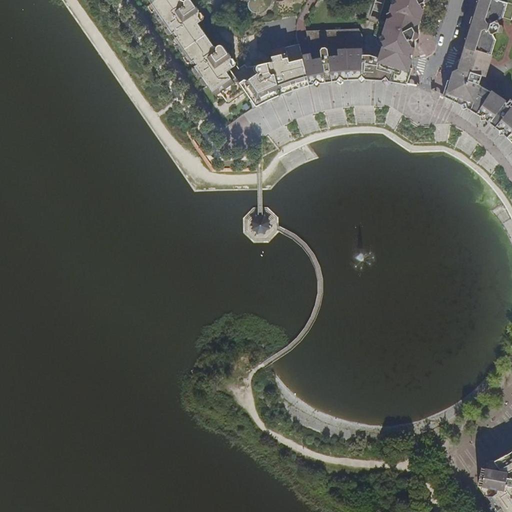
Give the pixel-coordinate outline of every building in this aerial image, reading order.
[(181,0),(159,0),(152,5),(155,9),(154,14),(157,18),(161,16),(164,20),(163,25),(165,29),(164,32),(167,35),(171,35),(172,33),(179,43),(179,48),(184,56),(188,57),(195,66),(193,68),(192,71),(195,75),(197,75),(200,79),(204,80),(216,96),(221,93),(229,104),(246,92),(251,100),(256,107),(269,100),(290,92),(309,87),(310,86),(303,57),(299,44),(285,48),(286,53),(288,58),(273,62),(247,68),(245,65),(238,69),(236,65),(232,68),(229,64),(230,61),(230,60),(226,55),(228,54),(223,48),(221,46),(219,46),(216,47),(197,22),(197,13),(194,9),(196,8),(190,0),(186,0),(183,2),(181,0)] [(395,0),(397,3),(392,5),(390,12),(393,17),(388,19),(384,35),(386,40),(382,42),(383,47),(412,56),(415,48),(411,47),(414,40),(417,41),(419,36),(418,33),(415,32),(413,27),(418,24),(423,10),(420,4),(424,2),(427,2),(430,1),(429,0),(395,0)] [(511,4),(499,0),(476,0),(474,8),(478,10),(463,56),(489,64),(496,40),(494,35),(497,32),(500,33),(503,32),(504,28),(502,25),(499,25),(497,21),(503,18),(511,21),(511,18),(511,4)] [(386,75),(409,79),(412,69),(409,68),(380,58),(371,55),(362,54),(363,36),(359,29),(305,32),(311,55),(316,78),(343,74),(364,74),(386,75)] [(380,58),(409,68),(411,62),(412,56),(383,47),(382,52),(380,58)] [(288,58),(286,53),(271,58),(273,62),(288,58)] [(303,57),(310,86),(314,85),(327,83),(344,80),(371,80),(383,81),(393,82),(406,85),(409,79),(386,75),(364,74),(343,74),(316,78),(311,55),(307,56),(303,57)] [(462,61),(460,67),(485,75),(489,64),(463,56),(462,61)] [(451,81),(449,89),(451,92),(468,100),(483,109),(498,119),(509,129),(511,132),(511,106),(511,105),(511,100),(511,99),(507,104),(495,95),(485,88),(488,77),(485,76),(485,75),(460,67),(456,72),(453,82),(451,81)] [(449,89),(446,98),(464,107),(472,112),(480,117),(495,128),(500,132),(507,138),(511,132),(509,129),(498,119),(483,109),(468,100),(451,92),(449,89)] [(260,215),(256,215),(251,220),(251,227),(257,233),(264,234),(269,228),(270,222),(268,218),(263,215),(260,215)] [(511,451),(502,457),(489,463),(486,465),(482,488),(495,508),(496,507),(497,508),(494,510),(495,511),(499,511),(500,511),(499,511),(511,511),(511,494),(510,492),(511,490),(511,451)]
